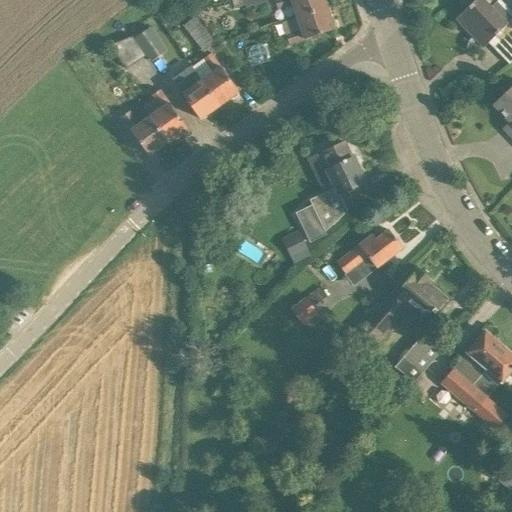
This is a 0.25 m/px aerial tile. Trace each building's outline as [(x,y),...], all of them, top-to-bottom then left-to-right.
[(244,6),(242,0),(231,0),(230,0),(234,10),(244,6)] [(268,3),(266,0),(242,0),(244,6),(246,10),(268,3)] [(324,0),(274,0),(278,11),(294,5),(298,18),(327,8),(324,0)] [(511,63),(511,19),(506,25),(489,8),(490,5),(490,3),(489,0),(476,0),(456,20),(483,49),(489,43),(510,65),(511,63)] [(334,30),(327,8),(298,18),(302,31),(286,36),(287,39),(289,45),(334,30)] [(216,43),(195,17),(187,23),(188,25),(184,28),(203,53),(216,43)] [(150,62),(166,51),(150,28),(135,39),(146,55),(146,56),(150,62)] [(127,69),(146,56),(146,55),(135,39),(134,40),(132,37),(110,46),(127,69)] [(213,73),(201,82),(218,108),(239,93),(211,54),(203,59),(213,73)] [(218,108),(201,82),(194,72),(183,79),(181,75),(174,80),(200,120),(218,108)] [(143,107),(150,117),(168,143),(187,130),(159,90),(151,95),(154,99),(143,107)] [(511,90),(495,107),(511,124),(511,90)] [(150,117),(139,125),(128,111),(121,116),(149,157),(168,143),(150,117)] [(352,159),(344,143),(320,155),(327,171),(314,177),(323,194),(310,201),(325,233),(348,212),(340,196),(365,183),(353,159),(352,159)] [(290,255),(307,247),(299,230),(282,238),(290,255)] [(376,268),(402,248),(389,231),(377,241),(373,236),(337,264),(346,275),(368,258),(376,268)] [(435,314),(447,300),(428,284),(431,280),(428,278),(429,274),(425,271),(421,272),(418,269),(404,286),(400,283),(361,329),(377,343),(407,307),(424,321),(432,312),(435,314)] [(320,288),(306,300),(312,307),(327,296),(320,288)] [(303,327),(318,315),(312,307),(306,300),(292,311),(303,327)] [(475,413),(511,369),(511,355),(485,332),(467,354),(452,370),(441,384),(475,413)] [(423,374),(441,352),(423,336),(404,357),(423,374)]
